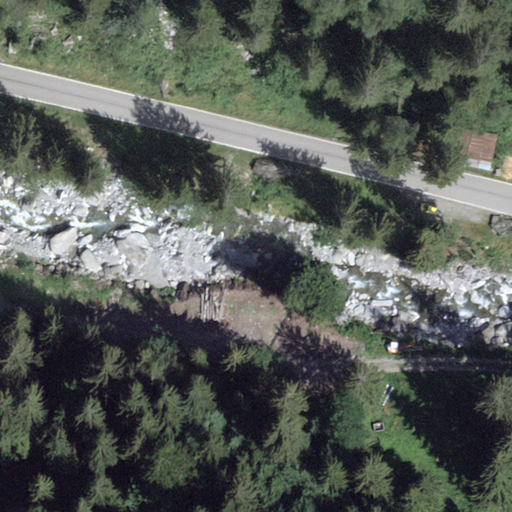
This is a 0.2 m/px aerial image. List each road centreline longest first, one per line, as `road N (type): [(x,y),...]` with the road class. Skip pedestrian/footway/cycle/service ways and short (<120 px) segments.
road 1 (tertiary): [(0,78),(511,200)]
road 2 (track): [(511,365),(320,369),(109,329)]
